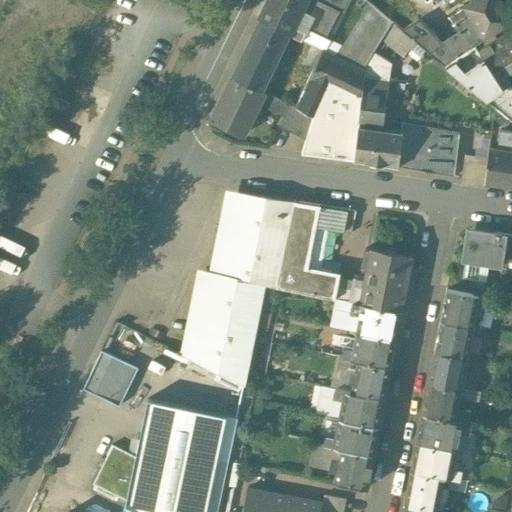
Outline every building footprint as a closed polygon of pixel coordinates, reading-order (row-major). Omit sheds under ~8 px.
[(268,0),(259,18),(260,19),(289,34),(302,40),(307,29),(296,24),(306,0),(268,0)] [(338,11),(316,0),(306,0),(296,24),(307,29),(326,39),(339,11),(338,11)] [(316,0),(338,11),(344,0),(316,0)] [(366,0),(371,4),(381,12),(399,0),(366,0)] [(498,0),(471,0),(463,6),(468,15),(483,39),(511,21),(498,0)] [(371,4),(338,58),(362,70),(381,39),(393,22),(381,12),(371,4)] [(468,15),(456,23),(460,31),(442,43),(418,20),(402,29),(402,30),(416,41),(443,63),(470,46),(471,47),(483,39),(468,15)] [(289,34),(260,19),(232,76),(262,91),(270,74),(269,74),(289,34)] [(402,29),(393,22),(381,39),(403,57),(416,41),(402,30),(402,29)] [(511,30),(478,52),(483,60),(498,83),(499,82),(511,74),(511,30)] [(322,51),(294,108),(313,117),(307,139),(302,153),(356,160),(360,126),(365,71),(338,58),(322,51)] [(390,62),(374,53),(368,63),(366,78),(387,81),(390,62)] [(483,60),(465,70),(456,61),(447,67),(487,100),(504,90),(499,82),(498,83),(483,60)] [(262,91),(232,76),(212,118),(244,134),(258,105),(264,92),(262,91)] [(387,81),(366,78),(361,120),(360,126),(372,128),(373,122),(382,123),(387,81)] [(504,90),(487,100),(511,120),(511,87),(511,85),(504,90)] [(294,108),(264,92),(258,105),(284,118),(280,127),(307,139),(313,117),(294,108)] [(70,104),(51,94),(46,104),(65,114),(70,104)] [(459,134),(403,124),(402,132),(403,132),(399,166),(454,176),(459,134)] [(372,128),(360,126),(356,160),(399,166),(403,132),(402,132),(372,128)] [(511,132),(501,131),(498,149),(511,150),(511,132)] [(511,150),(498,149),(490,148),(488,158),(485,181),(485,182),(511,186),(511,150)] [(488,158),(465,155),(462,177),(485,181),(488,158)] [(295,201),(239,192),(223,273),(211,271),(193,360),(245,385),(264,284),(277,286),(295,201)] [(339,273),(307,267),(315,227),(320,205),(300,202),(282,287),(314,294),(334,298),(337,283),(339,273)] [(355,211),(320,205),(315,227),(351,233),(355,211)] [(511,234),(483,230),(482,237),(469,235),(465,261),(502,267),(504,253),(511,254),(511,234)] [(412,256),(366,247),(362,266),(366,267),(363,282),(355,281),(353,287),(350,301),(352,302),(401,311),(412,256)] [(478,280),(449,274),(447,288),(475,294),(478,280)] [(353,287),(337,283),(334,298),(350,301),(353,287)] [(475,294),(447,288),(440,319),(472,325),(474,315),(479,316),(481,305),(476,304),(478,294),(475,294)] [(401,311),(352,302),(350,312),(360,314),(357,331),(396,339),(401,311)] [(472,325),(440,319),(434,349),(466,356),(468,346),(473,347),(475,336),(470,335),(472,325)] [(396,339),(357,331),(353,348),(344,346),(342,356),(358,360),(390,366),(396,339)] [(466,356),(434,349),(428,380),(460,387),(466,356)] [(136,368),(102,351),(85,387),(118,404),(136,368)] [(390,366),(358,360),(356,368),(350,367),(347,379),(354,380),(352,390),(384,397),(390,366)] [(460,387),(428,380),(422,412),(454,418),(460,387)] [(352,390),(336,387),(334,397),(343,398),(340,417),(379,425),(384,397),(352,390)] [(454,418),(422,412),(416,440),(454,448),(458,430),(467,432),(469,421),(454,418)] [(379,425),(340,417),(336,435),(327,433),(325,444),(331,445),(373,453),(379,425)] [(127,500),(127,506),(139,511),(216,511),(228,456),(140,437),(135,456),(127,500)] [(454,448),(416,440),(410,469),(442,475),(458,478),(460,468),(450,466),(454,448)] [(93,483),(127,500),(135,456),(112,445),(93,483)] [(373,453),(331,445),(329,457),(331,458),(329,468),(336,470),(334,481),(366,487),(373,453)] [(232,486),(238,487),(241,461),(235,461),(232,486)] [(442,475),(410,469),(404,502),(435,509),(438,497),(443,499),(446,487),(440,485),(442,475)] [(320,511),(322,503),(247,488),(242,511),(320,511)] [(343,511),(346,499),(324,494),(322,503),(320,511),(343,511)] [(434,511),(435,509),(404,502),(401,511),(434,511)]
